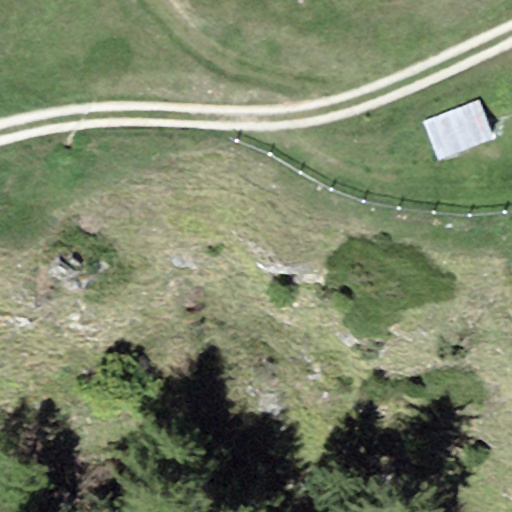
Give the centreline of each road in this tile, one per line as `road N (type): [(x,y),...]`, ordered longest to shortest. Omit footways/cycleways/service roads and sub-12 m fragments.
road 1 (track): [(511,33),(315,114),(210,121),(157,113),(0,134)]
road 2 (track): [(156,0),(213,51),(308,85),(333,108)]
